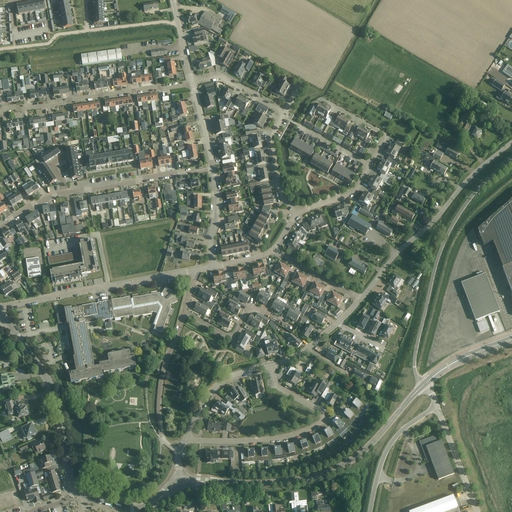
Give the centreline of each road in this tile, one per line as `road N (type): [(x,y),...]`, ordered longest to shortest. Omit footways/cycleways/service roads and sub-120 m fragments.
road 1 (unclassified): [(511,158),(469,199),(438,256),(413,363),(423,385)]
road 2 (tertiary): [(227,483),(298,480),(344,464),(423,385)]
road 3 (unclassified): [(360,299),(469,177),(511,142)]
road 4 (residential): [(0,307),(196,269)]
road 5 (residential): [(0,110),(192,84)]
road 6 (residential): [(369,165),(300,126),(319,101),(386,136)]
road 7 (tertiary): [(76,490),(52,396),(9,324)]
road 8 (residential): [(178,453),(163,439),(158,401),(183,312)]
road 9 (residential): [(64,192),(212,169)]
road 10 (residential): [(183,440),(269,441),(325,420)]
road 11 (residential): [(292,328),(250,306),(231,337),(183,312)]
road 12 (unclassified): [(367,511),(389,442),(433,406)]
road 13 (unclassified): [(183,440),(220,382),(270,365)]
